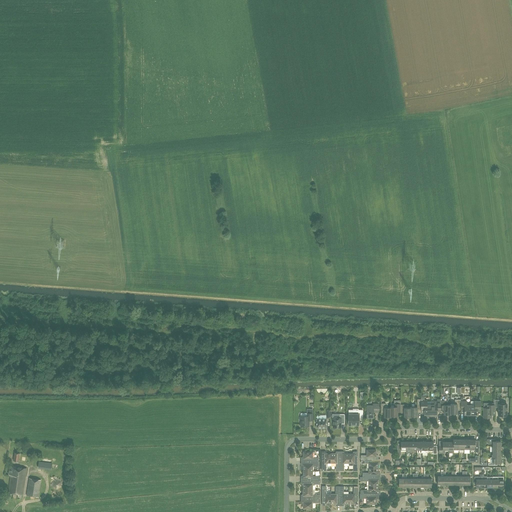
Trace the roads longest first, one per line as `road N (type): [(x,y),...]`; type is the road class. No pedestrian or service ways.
road 1 (residential): [(286,511),(291,441),(370,440),(381,432)]
road 2 (residential): [(511,427),(381,432)]
